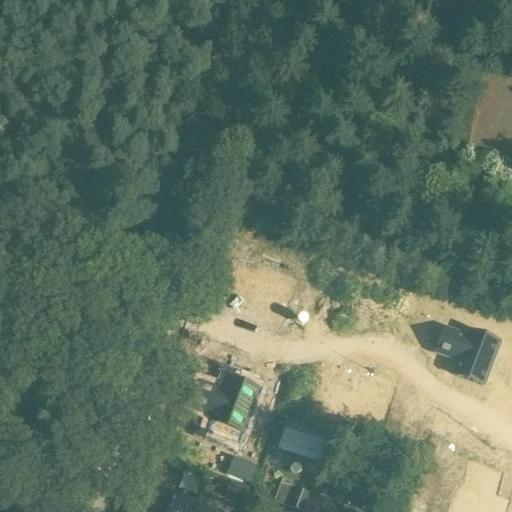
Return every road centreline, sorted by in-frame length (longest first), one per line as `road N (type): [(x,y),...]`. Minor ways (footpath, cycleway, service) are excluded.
road 1 (residential): [(156,308),(295,360),(358,338),(381,340),(418,380),(511,439)]
road 2 (track): [(24,283),(62,205),(118,142),(215,0)]
road 3 (unclassified): [(156,308),(260,0)]
road 4 (unclassified): [(88,511),(156,308)]
